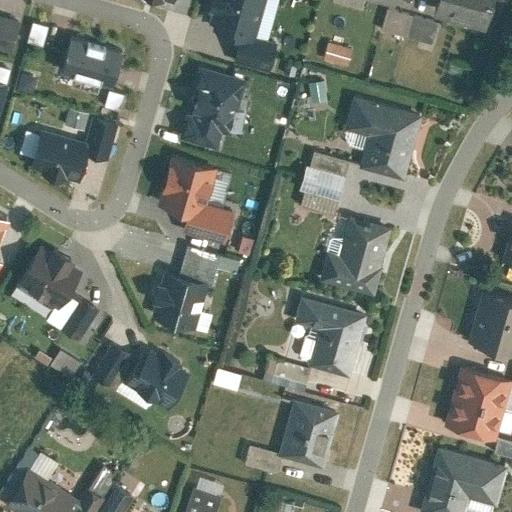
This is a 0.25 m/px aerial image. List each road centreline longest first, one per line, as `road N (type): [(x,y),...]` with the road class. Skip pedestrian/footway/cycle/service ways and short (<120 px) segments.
road 1 (residential): [(511,92),(456,170),(433,220),(353,511)]
road 2 (residential): [(58,0),(145,21),(159,33),(162,51),(122,201),(111,219),(90,226),(0,178)]
